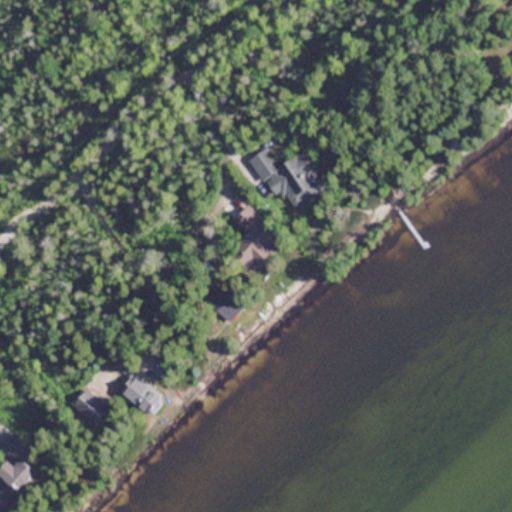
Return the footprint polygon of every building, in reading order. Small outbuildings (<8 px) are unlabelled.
[(306,151),(279,166),(269,148),(250,159),(271,194),(281,188),(293,209),(328,189),(306,151)] [(262,267),(276,246),(250,228),(236,249),(262,267)] [(124,392),(146,415),(161,400),(139,377),(124,392)] [(110,404),(82,389),(72,408),(100,422),(110,404)] [(16,460),(24,449),(9,438),(0,450),(7,454),(0,462),(0,475),(19,490),(32,472),(16,460)]
